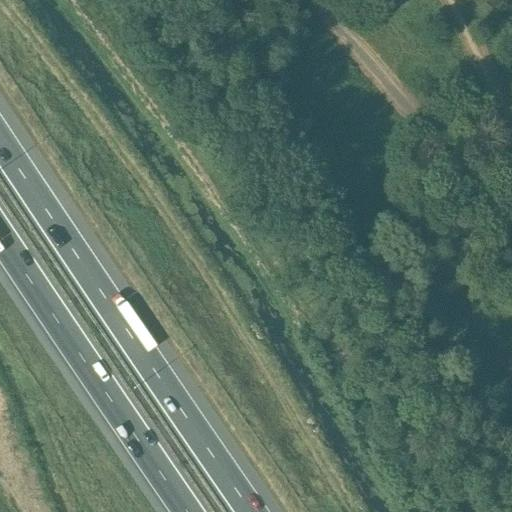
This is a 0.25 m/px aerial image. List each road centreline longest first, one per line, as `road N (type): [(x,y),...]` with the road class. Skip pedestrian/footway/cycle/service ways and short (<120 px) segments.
road 1 (motorway): [(248,511),(0,144)]
road 2 (motorway): [(0,238),(185,511)]
